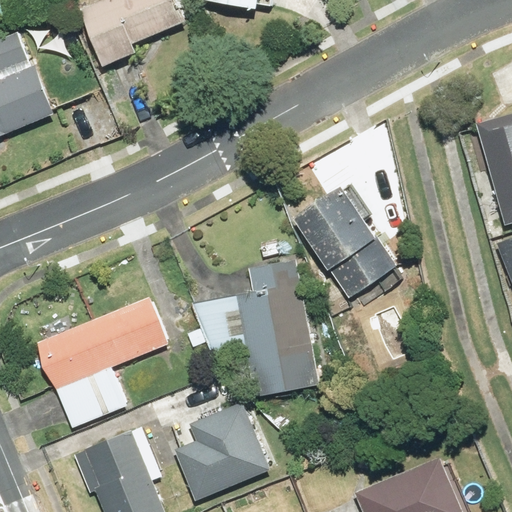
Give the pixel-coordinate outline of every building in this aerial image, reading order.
[(0,0),(0,21),(8,18),(0,0)] [(182,0),(107,0),(84,10),(108,67),(141,53),(138,44),(191,22),(182,0)] [(263,11),(264,0),(207,0),(207,3),(263,11)] [(0,138),(58,115),(23,29),(0,38),(0,138)] [(511,223),(511,112),(478,122),(506,225),(511,223)] [(343,184),(296,217),(355,298),(402,265),(343,184)] [(511,237),(497,243),(511,287),(511,237)] [(323,384),(298,256),(251,265),(256,290),(194,302),(215,353),(249,346),(259,396),(323,384)] [(385,351),(409,336),(397,316),(409,309),(396,288),(361,309),(385,351)] [(38,341),(59,389),(171,343),(151,294),(38,341)] [(174,447),(194,496),(276,464),(251,400),(195,422),(200,437),(174,447)] [(168,511),(138,429),(87,447),(110,511),(168,511)] [(465,511),(443,456),(358,491),(366,511),(465,511)] [(258,511),(253,497),(225,506),(226,511),(258,511)]
